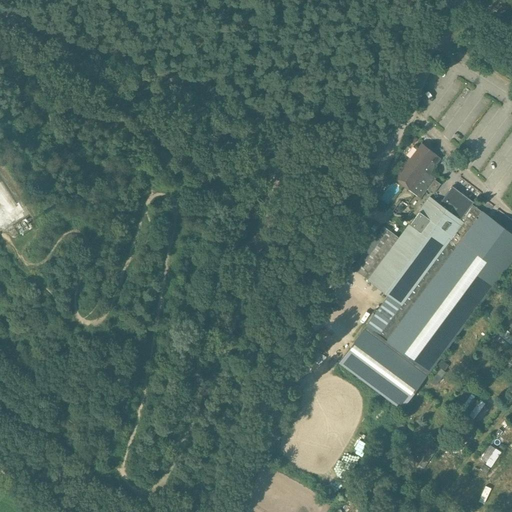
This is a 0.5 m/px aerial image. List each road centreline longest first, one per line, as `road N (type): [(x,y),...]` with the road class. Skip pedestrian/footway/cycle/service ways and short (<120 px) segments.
road 1 (unclassified): [(320,136),(269,180),(243,294),(210,383),(167,476),(146,493),(128,490),(119,475),(176,200),(165,187),(151,191),(98,322),(79,323),(74,311),(86,257),(83,222),(72,220),(39,263),(26,238)]
road 2 (track): [(230,511),(387,153)]
road 3 (unclassified): [(320,136),(0,12)]
road 4 (unclassified): [(456,0),(387,153),(320,136)]
